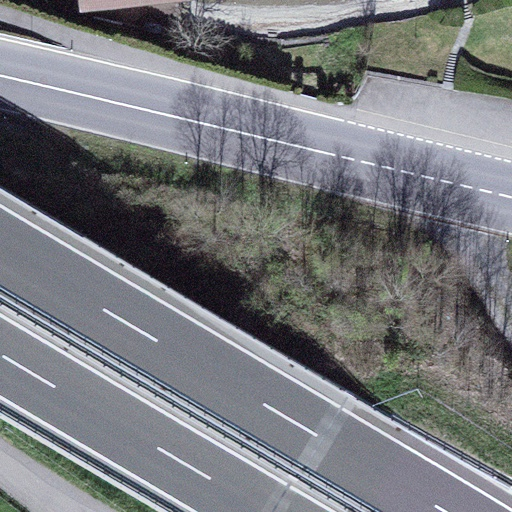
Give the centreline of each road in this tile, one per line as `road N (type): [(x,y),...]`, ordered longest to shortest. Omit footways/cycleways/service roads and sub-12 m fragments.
road 1 (primary): [(0,76),(511,197)]
road 2 (motorway): [(449,511),(0,246)]
road 3 (motorway): [(0,358),(259,511)]
